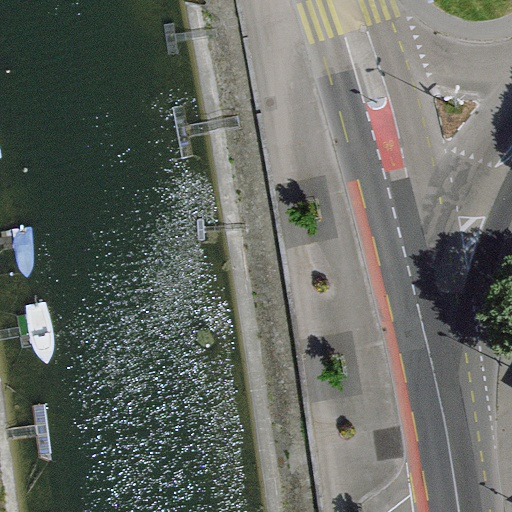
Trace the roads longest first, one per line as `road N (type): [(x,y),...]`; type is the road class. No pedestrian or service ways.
road 1 (unclassified): [(453,511),(412,260)]
road 2 (unclassified): [(412,260),(359,48)]
road 3 (unclassified): [(511,72),(359,48)]
road 4 (unclassified): [(412,260),(511,151)]
